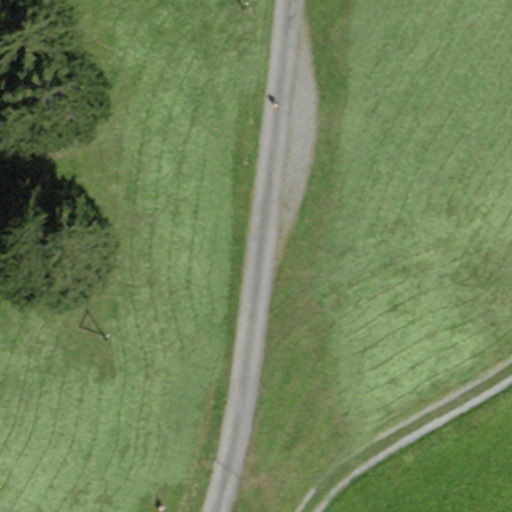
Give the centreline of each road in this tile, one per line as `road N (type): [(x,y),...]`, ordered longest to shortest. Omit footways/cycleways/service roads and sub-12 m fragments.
road 1 (unclassified): [(198,511),(258,287),(294,0)]
road 2 (track): [(511,364),(323,484),(306,511)]
